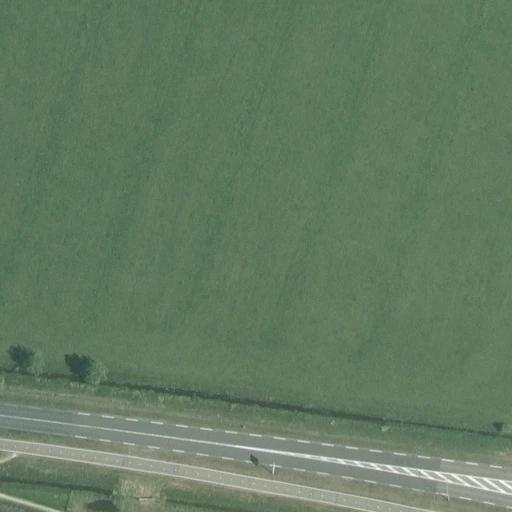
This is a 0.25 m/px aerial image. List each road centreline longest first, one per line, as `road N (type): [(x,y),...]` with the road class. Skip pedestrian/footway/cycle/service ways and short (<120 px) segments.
road 1 (track): [(94,350),(511,417)]
road 2 (secondary): [(342,462),(0,416)]
road 3 (secondary): [(342,462),(511,502)]
road 4 (secondary): [(511,478),(342,462)]
